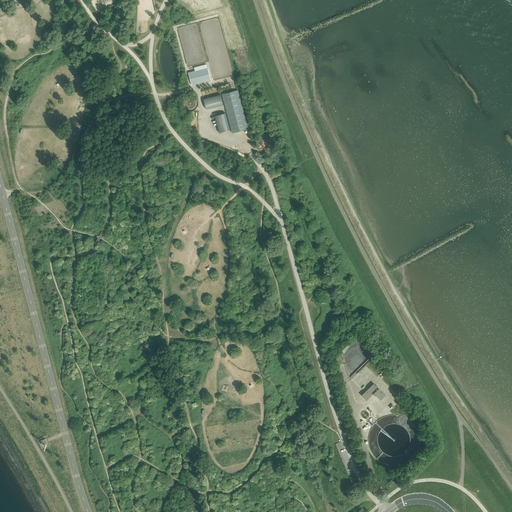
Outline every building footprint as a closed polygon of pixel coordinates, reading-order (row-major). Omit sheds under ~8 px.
[(207,68),(187,73),(191,86),(210,80),(207,68)] [(237,90),(222,94),(233,133),(248,128),(237,90)] [(220,95),(203,100),(206,110),(223,106),(220,95)] [(225,113),(215,116),(220,133),(230,130),(225,113)] [(386,396),(374,385),(362,397),(367,402),(373,395),(375,397),(376,396),(381,401),(386,396)]
